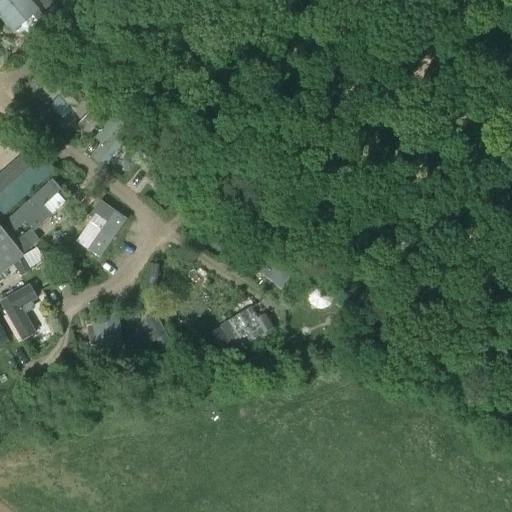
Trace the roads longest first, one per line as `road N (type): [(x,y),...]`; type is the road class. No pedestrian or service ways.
road 1 (track): [(511,292),(428,300),(399,286),(392,269),(404,0)]
road 2 (track): [(296,324),(0,94)]
road 3 (track): [(164,224),(127,273),(62,308),(59,354),(3,402)]
road 4 (track): [(0,90),(107,0)]
